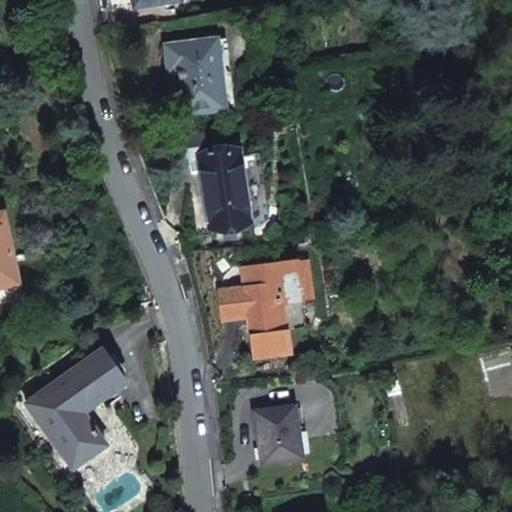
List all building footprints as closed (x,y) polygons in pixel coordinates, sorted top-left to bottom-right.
[(174,69),(179,114),(224,109),(215,38),(167,45),(169,69),(174,69)] [(197,160),(208,229),(251,222),(238,148),(207,153),(204,131),(171,137),(176,164),(197,160)] [(0,301),(21,297),(18,281),(17,282),(2,212),(0,212),(0,301)] [(248,316),(254,357),(290,352),(287,329),(305,327),(296,260),(242,268),(244,287),(219,291),(222,319),(248,316)] [(25,402),(72,467),(104,443),(82,413),(126,382),(101,348),(25,402)] [(253,411),(261,463),(303,457),(294,405),(253,411)]
